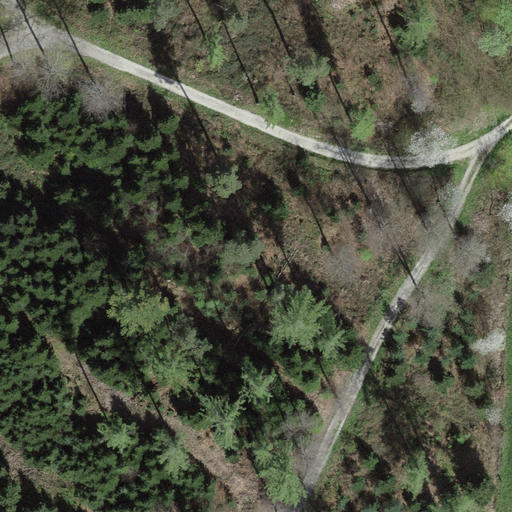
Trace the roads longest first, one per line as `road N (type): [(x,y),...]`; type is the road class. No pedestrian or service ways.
road 1 (track): [(511,121),(486,140),(406,163),(321,148),(98,52),(5,0)]
road 2 (track): [(486,140),(293,511)]
